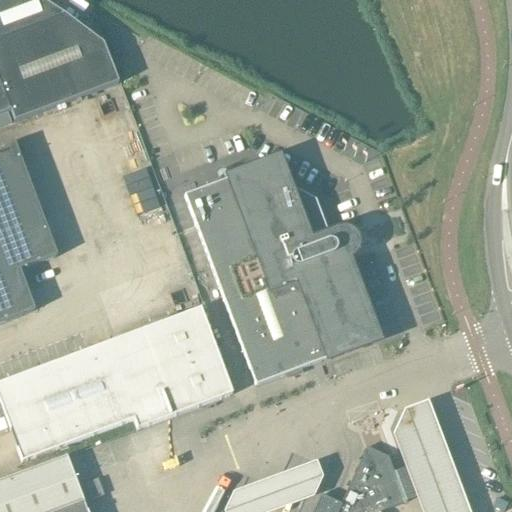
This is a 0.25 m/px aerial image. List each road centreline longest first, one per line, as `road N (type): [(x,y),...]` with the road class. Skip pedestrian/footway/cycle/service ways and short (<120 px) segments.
road 1 (unknown): [(440,371),(352,183),(266,133),(152,85)]
road 2 (secondary): [(506,176),(491,237),(511,337)]
